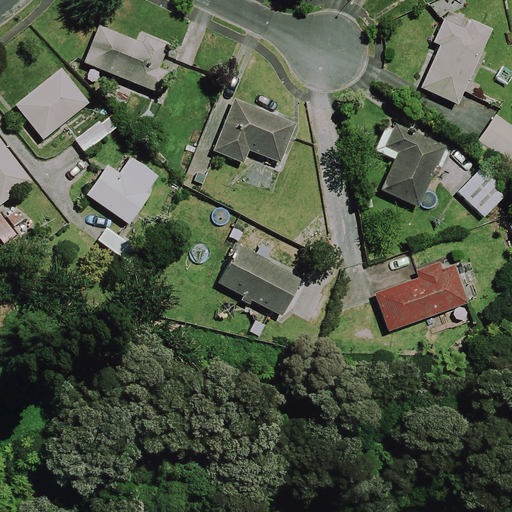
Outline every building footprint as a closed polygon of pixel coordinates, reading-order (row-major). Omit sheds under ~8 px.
[(487,34),(442,16),(411,91),(455,110),(487,34)] [(96,24),(78,66),(154,97),(164,73),(155,69),(162,51),(96,24)] [(59,73),(11,109),(37,144),(85,108),(59,73)] [(240,168),(245,155),(275,167),(291,127),(261,115),(230,103),(209,156),(240,168)] [(511,153),(511,130),(493,118),(476,144),(505,164),(511,153)] [(71,143),(81,155),(109,134),(99,121),(71,143)] [(370,155),(395,166),(381,198),(417,214),(445,149),(409,133),(384,122),(370,155)] [(0,206),(28,186),(0,148),(0,206)] [(155,186),(117,159),(87,202),(125,229),(155,186)] [(501,198),(475,171),(453,193),(479,220),(501,198)] [(13,237),(0,220),(0,246),(1,247),(13,237)] [(100,229),(91,245),(120,263),(129,247),(100,229)] [(303,280),(234,243),(211,286),(280,322),(303,280)] [(446,264),(369,291),(384,336),(462,309),(446,264)]
